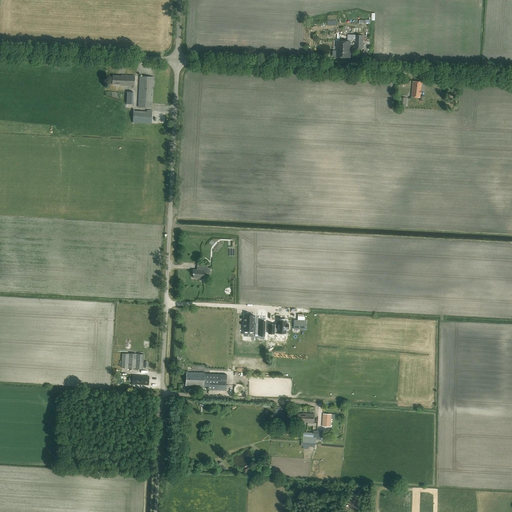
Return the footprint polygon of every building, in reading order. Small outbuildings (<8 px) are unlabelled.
[(351,42),(337,41),(336,57),(350,57),(351,42)] [(134,86),(135,76),(122,75),(121,76),(113,75),(112,84),(121,85),(121,86),(134,86)] [(138,108),(152,108),(154,77),(140,76),(138,108)] [(412,97),(420,98),(421,94),(421,91),(422,82),(413,81),(412,97)] [(133,123),(151,124),(152,111),(133,110),(133,123)] [(202,270),(197,270),(193,270),(193,274),(193,278),(204,279),(204,270),(207,271),(207,267),(208,264),(200,264),(199,267),(202,267),(202,270)] [(245,315),(244,331),(255,331),(255,324),(254,324),(254,316),(245,315)] [(203,363),(203,319),(199,319),(199,324),(194,324),(194,363),(203,363)] [(306,320),(294,320),(294,329),(306,329),(306,320)] [(268,324),(267,333),(273,334),(273,331),(276,331),(276,333),(285,334),(285,329),(287,329),(287,324),(285,324),(285,321),(276,321),(276,326),(274,326),(274,324),(268,324)] [(143,369),(144,354),(129,353),(129,354),(122,353),(121,368),(143,369)] [(225,374),(219,374),(205,374),(205,373),(186,372),(186,386),(208,386),(208,390),(219,390),(225,390),(225,374)] [(148,385),(149,376),(132,375),(132,384),(148,385)] [(314,423),(314,414),(302,413),(302,414),(297,413),(297,422),(314,423)] [(334,419),(335,415),(323,414),(323,426),(331,427),(331,419),(334,419)] [(314,431),(314,433),(305,432),(304,437),(303,437),(303,443),(301,443),(301,446),(303,446),(303,448),(308,449),(308,446),(316,447),(316,439),(321,440),(322,438),(323,431),(314,431)]
